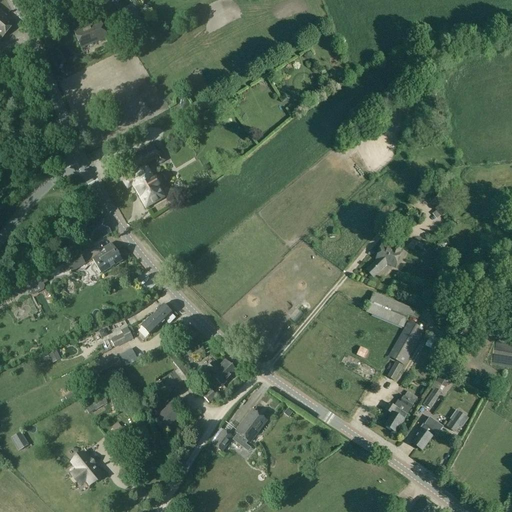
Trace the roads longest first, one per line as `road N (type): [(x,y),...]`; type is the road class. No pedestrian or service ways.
road 1 (tertiary): [(460,511),(212,332),(135,249),(81,160)]
road 2 (track): [(159,511),(226,406),(416,190)]
road 3 (tertiary): [(81,160),(22,19)]
